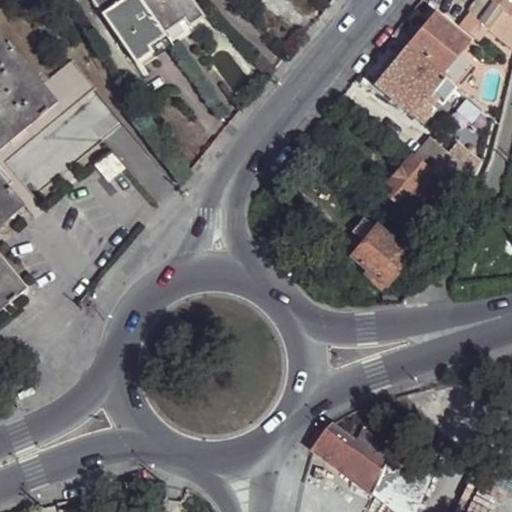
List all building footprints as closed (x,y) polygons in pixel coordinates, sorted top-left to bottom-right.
[(87,0),(100,17),(125,0),(87,0)] [(162,37),(137,0),(125,0),(100,17),(133,68),(150,57),(149,55),(144,49),(162,37)] [(189,0),(137,0),(162,37),(180,25),(185,31),(204,20),(189,0)] [(511,19),(510,17),(489,0),(474,0),(467,9),(469,15),(478,20),(501,39),(511,47),(511,19)] [(511,0),(489,0),(510,17),(511,14),(511,0)] [(436,15),(408,48),(442,77),(445,81),(457,89),(458,91),(466,83),(450,69),(471,44),(436,15)] [(166,43),(167,44),(185,31),(180,25),(162,37),(166,43)] [(0,154),(58,108),(42,88),(0,37),(0,154)] [(166,43),(162,37),(144,49),(149,55),(166,43)] [(432,119),(421,110),(431,97),(443,107),(457,89),(445,81),(442,77),(408,48),(376,87),(414,118),(425,128),(432,119)] [(74,63),(42,88),(58,108),(89,82),(74,63)] [(89,82),(58,108),(0,154),(0,170),(11,186),(7,190),(24,211),(35,201),(7,166),(97,93),(89,82)] [(321,122),(299,150),(308,156),(330,129),(321,122)] [(459,145),(451,155),(431,139),(417,158),(444,181),(454,191),(465,201),(481,164),(459,145)] [(444,181),(417,158),(416,157),(386,193),(424,223),(434,211),(426,203),(438,189),(444,181)] [(110,160),(97,170),(108,186),(122,176),(110,160)] [(11,186),(0,170),(0,181),(7,190),(11,186)] [(0,181),(0,229),(24,211),(7,190),(0,181)] [(454,191),(444,181),(438,189),(447,198),(454,191)] [(465,201),(454,191),(447,198),(460,210),(465,201)] [(353,260),(388,288),(412,259),(378,230),(353,260)] [(0,313),(24,295),(0,265),(0,313)] [(329,431),(313,450),(346,476),(361,456),(329,431)] [(361,456),(346,476),(373,494),(370,504),(388,511),(394,511),(419,461),(427,467),(430,468),(434,454),(418,442),(407,450),(388,443),(370,444),(361,456)] [(404,511),(427,467),(419,461),(394,511),(404,511)]
